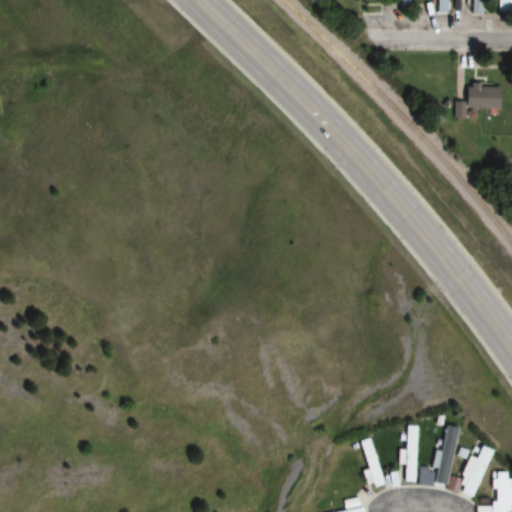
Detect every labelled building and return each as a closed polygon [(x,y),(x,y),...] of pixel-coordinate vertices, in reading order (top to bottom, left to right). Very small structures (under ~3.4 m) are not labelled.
[(370,12),(370,0),(361,0),(361,12),(370,12)] [(444,0),(432,0),(432,11),(444,12),(444,0)] [(467,0),(468,14),(483,14),(482,0),(467,0)] [(511,0),(495,0),(495,12),(511,12),(511,0)] [(462,109),(496,109),(496,85),(462,85),(462,109)] [(411,483),(412,426),(400,425),(399,482),(411,483)] [(453,428),(440,426),(433,469),(418,467),(415,483),(444,488),(453,428)] [(379,485),(369,438),(356,441),(366,487),(379,485)] [(449,478),(445,492),(470,499),(485,449),(472,446),(462,481),(449,478)] [(505,511),(505,472),(487,472),(487,507),(473,507),(472,511),(505,511)]
